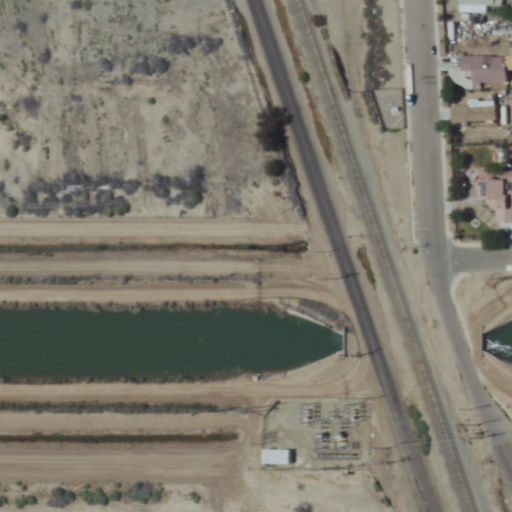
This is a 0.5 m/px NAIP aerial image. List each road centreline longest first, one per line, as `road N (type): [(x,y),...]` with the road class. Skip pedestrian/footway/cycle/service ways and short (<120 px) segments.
road 1 (residential): [(354,296),(0,296)]
road 2 (residential): [(354,296),(253,0)]
road 3 (residential): [(434,258),(418,0)]
road 4 (residential): [(434,258),(511,491)]
road 5 (residential): [(429,511),(354,296)]
